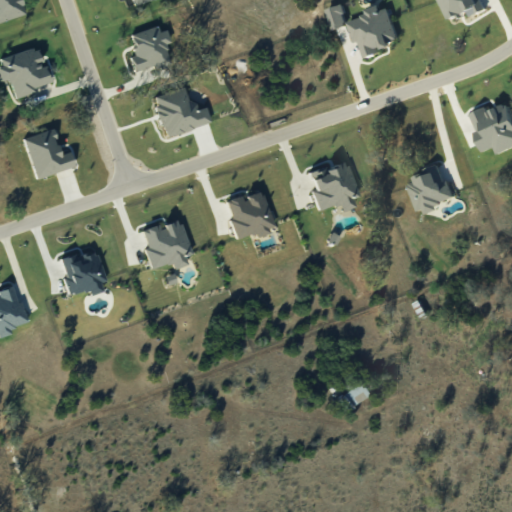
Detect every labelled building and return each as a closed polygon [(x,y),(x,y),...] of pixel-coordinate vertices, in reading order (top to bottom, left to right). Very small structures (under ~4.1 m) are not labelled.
[(0,0),(0,21),(24,14),(19,0),(0,0)] [(437,0),(447,21),(467,12),(470,16),(485,10),(480,0),(437,0)] [(331,29),(347,25),(341,4),(325,9),(331,29)] [(388,8),(379,10),(378,5),(362,9),(364,17),(347,21),(352,43),(358,41),(363,58),(380,53),(379,47),(397,42),(388,8)] [(134,72),(169,61),(164,43),(170,42),(166,29),(159,31),(157,25),(129,34),(135,55),(129,57),(134,72)] [(50,82),(45,64),(41,65),(35,47),(0,57),(0,71),(2,79),(7,77),(14,98),(35,92),(34,87),(50,82)] [(496,153),(511,146),(511,112),(508,103),(487,111),(485,107),(469,113),(476,130),(473,131),(481,151),(494,147),(496,153)] [(73,166),(69,151),(59,154),(51,128),(22,137),(35,178),(73,166)] [(319,209),(339,203),(341,210),(354,206),(351,198),(357,196),(345,161),(307,173),(319,209)] [(415,211),(423,209),(425,214),(437,210),(435,203),(453,198),(448,180),(443,181),(439,168),(405,178),(415,211)] [(225,200),(231,219),(228,220),(235,239),(253,232),(254,235),(274,229),(261,190),(242,196),(241,194),(225,200)] [(141,229),(147,247),(143,249),(150,268),(171,262),(173,268),(187,264),(184,255),(190,254),(178,219),(159,225),(158,224),(141,229)] [(58,261),(69,294),(87,289),(89,295),(102,291),(99,282),(105,280),(95,249),(58,261)] [(0,332),(25,325),(12,285),(0,288),(0,332)] [(339,395),(347,408),(369,396),(362,383),(339,395)]
